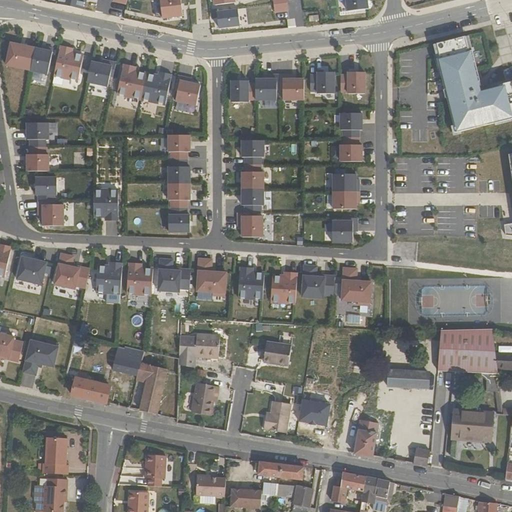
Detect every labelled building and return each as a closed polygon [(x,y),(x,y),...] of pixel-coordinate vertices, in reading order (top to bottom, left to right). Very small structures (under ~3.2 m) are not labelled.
[(59,0),(59,3),(84,9),(86,0),(59,0)] [(182,0),(161,0),(164,18),(184,16),(182,0)] [(347,0),(349,11),(369,9),(367,0),(347,0)] [(289,11),(288,3),(275,4),(276,12),(289,11)] [(239,9),(218,11),(220,28),(241,25),(239,9)] [(511,118),(511,81),(483,89),(469,36),(434,45),(456,133),(511,118)] [(32,70),(37,46),(13,40),(8,64),(32,70)] [(55,47),(47,45),(47,48),(37,46),(32,70),(49,74),(55,47)] [(79,80),(84,57),(73,55),(74,50),(61,48),(55,75),(79,80)] [(109,75),(115,76),(118,63),(109,61),(108,65),(93,62),(88,81),(107,86),(109,75)] [(118,93),(143,99),(148,73),(136,71),(137,66),(125,64),(118,93)] [(143,99),(167,104),(174,74),(161,71),(160,76),(148,73),(143,99)] [(318,94),(335,94),(335,72),(318,72),(318,75),(311,75),(311,91),(318,91),(318,94)] [(342,91),(349,91),(349,93),(366,93),(366,72),(349,72),(349,75),(342,75),(342,91)] [(278,89),(281,89),(281,75),(272,75),(272,80),(257,79),(257,84),(257,100),(278,100),(278,89)] [(284,100),(305,100),(305,80),(290,79),(290,75),(281,75),(281,89),(284,89),(284,100)] [(177,101),(197,105),(202,85),(187,82),(188,78),(179,76),(176,90),(179,90),(177,101)] [(249,100),(257,100),(257,84),(250,84),(250,81),(233,81),(233,103),(249,103),(249,100)] [(344,138),(360,138),(360,130),(363,130),(363,114),(342,113),(342,130),(344,130),(344,138)] [(33,147),(47,147),(47,139),(50,139),(50,122),(30,122),(30,139),(33,139),(33,147)] [(172,159),(188,159),(188,152),(191,152),(191,135),(170,135),(170,152),(172,152),(172,159)] [(342,162),(363,162),(363,145),(360,145),(360,138),(344,138),(344,145),(342,145),(342,162)] [(246,164),(262,164),(262,157),(265,157),(265,140),(243,140),(243,157),(246,157),(246,164)] [(30,171),(50,171),(50,154),(47,154),(47,147),(33,147),(33,154),(30,154),(30,171)] [(170,183),(191,183),(191,167),(188,167),(188,159),(172,159),(172,167),(170,167),(170,183)] [(243,189),(265,188),(265,172),(262,172),(262,164),(246,164),(246,172),(243,172),(243,189)] [(334,192),(360,192),(360,184),(357,184),(357,174),(334,174),(334,192)] [(39,201),(55,201),(55,194),(58,194),(58,177),(37,177),(37,194),(39,194),(39,201)] [(172,200),(172,207),(188,207),(188,200),(191,200),(191,183),(170,183),(169,200),(172,200)] [(246,213),(253,213),(262,213),(262,205),(264,205),(265,188),(243,189),(243,205),(246,205),(246,213)] [(95,216),(106,216),(107,220),(119,220),(119,189),(95,190),(95,216)] [(334,209),(357,209),(357,200),(360,200),(360,192),(334,192),(334,209)] [(44,225),(64,225),(64,204),(55,204),(55,201),(39,201),(39,210),(44,210),(44,225)] [(188,207),(172,207),(172,215),(169,215),(169,231),(191,232),(191,215),(188,215),(188,207)] [(264,216),(253,216),(253,213),(246,213),(239,213),(239,222),(243,222),(243,237),(264,237),(264,216)] [(333,242),(354,243),(354,227),(358,227),(358,218),(344,218),(344,221),(333,221),(333,242)] [(0,274),(5,276),(12,246),(0,243),(0,274)] [(55,284),(76,289),(77,286),(87,288),(91,269),(81,266),(80,268),(72,266),(75,256),(62,253),(55,284)] [(18,278),(43,284),(48,262),(23,256),(18,278)] [(159,290),(180,292),(180,289),(190,289),(191,269),(181,269),(181,271),(173,270),(174,260),(161,259),(159,290)] [(198,291),(214,292),(214,296),(226,296),(228,273),(212,272),(213,260),(200,259),(198,291)] [(98,265),(97,291),(121,293),(123,262),(111,262),(110,266),(98,265)] [(129,264),(127,294),(152,296),(154,270),(142,269),(142,265),(129,264)] [(304,265),(303,297),(324,298),(324,295),(334,296),(335,276),(325,275),(325,277),(317,277),(318,266),(304,265)] [(239,297),(264,299),(265,273),(253,272),(254,267),(241,267),(239,297)] [(342,300),(359,301),(358,305),(371,305),(372,282),(357,281),(357,269),(344,268),(342,300)] [(273,275),(271,302),(296,303),(298,273),(285,272),(285,276),(273,275)] [(49,317),(51,310),(43,308),(41,315),(49,317)] [(438,370),(479,369),(488,377),(488,387),(500,387),(500,385),(498,369),(496,353),(493,329),(442,330),(438,370)] [(0,363),(2,355),(10,357),(9,359),(20,361),(24,342),(14,340),(15,336),(0,332),(0,363)] [(180,365),(195,368),(196,357),(219,358),(221,336),(198,334),(198,338),(181,336),(180,360),(180,365)] [(75,378),(76,378),(86,339),(75,336),(66,375),(75,378)] [(24,372),(36,375),(39,363),(55,366),(60,343),(48,340),(47,344),(31,340),(24,372)] [(273,363),(289,366),(291,345),(268,341),(264,363),(273,364),(273,363)] [(125,347),(119,346),(111,377),(146,385),(141,411),(158,414),(168,369),(151,365),(153,354),(125,347)] [(511,369),(511,353),(496,353),(498,369),(511,369)] [(387,385),(395,386),(428,388),(429,372),(389,370),(387,385)] [(72,395),(107,403),(111,386),(76,378),(75,378),(72,395)] [(212,416),(214,401),(216,394),(218,394),(220,387),(198,383),(193,412),(212,416)] [(391,403),(395,386),(387,385),(384,385),(382,402),(391,403)] [(292,404),(272,400),(270,413),(266,412),(263,428),(287,433),(292,404)] [(511,425),(511,407),(503,408),(503,415),(511,415),(511,423),(511,426),(511,425)] [(490,441),(492,413),(455,410),(453,438),(490,441)] [(355,454),(374,457),(379,423),(361,420),(355,454)] [(43,474),(67,475),(68,466),(65,466),(67,439),(46,438),(45,465),(43,465),(43,474)] [(415,464),(428,466),(431,451),(417,449),(415,464)] [(167,456),(147,455),(145,477),(149,477),(162,478),(165,478),(167,456)] [(259,474),(303,479),(304,466),(260,461),(259,474)] [(346,472),(343,472),(341,487),(335,486),(332,501),(345,503),(345,499),(347,487),(362,490),(366,476),(346,472)] [(226,478),(211,477),(199,476),(198,494),(202,494),(201,502),(216,503),(217,495),(225,495),(226,478)] [(359,511),(367,511),(368,510),(365,510),(365,501),(373,503),(373,501),(373,500),(386,503),(390,481),(381,479),(373,477),(366,476),(362,490),(360,509),(359,511)] [(162,478),(149,477),(149,485),(162,486),(162,478)] [(63,511),(64,502),(64,498),(66,498),(67,480),(47,479),(47,487),(45,487),(43,511),(63,511)] [(315,511),(317,503),(309,502),(313,488),(299,485),(263,481),(263,490),(262,494),(271,495),(293,496),(292,503),(294,503),(293,511),(297,511),(315,511)] [(386,503),(373,500),(373,501),(387,504),(389,502),(392,495),(395,482),(390,481),(386,503)] [(36,504),(36,507),(35,508),(34,511),(43,511),(45,487),(39,486),(36,486),(34,486),(33,501),(36,504)] [(233,487),(231,505),(261,507),(262,494),(263,490),(233,487)] [(149,511),(151,492),(130,491),(128,511),(149,511)] [(446,505),(459,508),(461,496),(449,493),(446,505)] [(261,507),(260,511),(269,511),(271,495),(262,494),(261,507)] [(498,503),(480,501),(477,511),(466,511),(469,498),(461,496),(459,508),(457,511),(497,511),(497,508),(498,503)]
